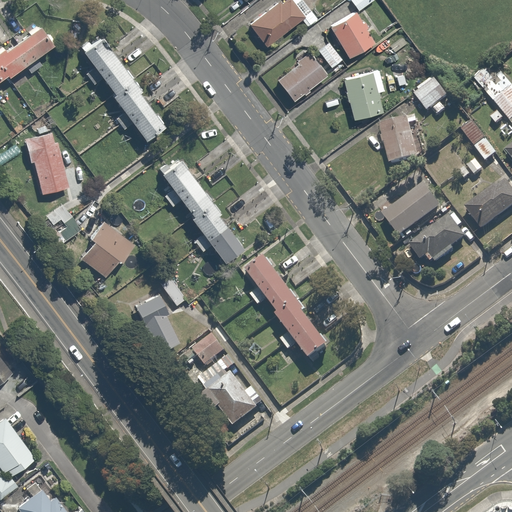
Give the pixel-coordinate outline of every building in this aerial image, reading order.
[(317,17),(309,7),(312,5),(308,0),(271,0),(247,20),(264,42),(298,16),(306,26),(317,17)] [(348,0),(355,10),(371,0),(348,0)] [(350,9),(328,23),(347,55),(370,41),(350,9)] [(36,21),(0,44),(0,75),(20,62),(32,54),(50,42),(36,21)] [(164,123),(97,36),(77,50),(145,138),(164,123)] [(325,40),(316,48),(329,64),(339,56),(325,40)] [(324,69),(305,50),(275,80),(293,99),(324,69)] [(39,65),(32,54),(20,62),(27,73),(39,65)] [(504,116),(511,125),(511,83),(493,61),(472,78),(498,109),(489,117),(495,124),(504,116)] [(371,68),(340,74),(350,118),(381,111),(371,68)] [(433,76),(411,91),(425,111),(446,96),(433,76)] [(407,116),(378,123),(389,162),(417,155),(407,116)] [(470,121),(460,129),(484,160),(494,152),(470,121)] [(69,183),(51,128),(19,139),(26,161),(29,160),(39,192),(69,183)] [(511,143),(502,152),(511,163),(511,143)] [(175,157),(158,169),(188,213),(185,215),(217,260),(236,247),(175,157)] [(511,192),(501,178),(461,208),(479,232),(511,206),(511,192)] [(422,183),(381,215),(398,237),(439,205),(422,183)] [(406,246),(419,263),(431,254),(436,260),(466,237),(448,214),(406,246)] [(127,244),(101,219),(84,236),(89,241),(76,255),(97,275),(127,244)] [(245,270),(256,286),(248,292),(257,303),(265,298),(275,311),(272,313),(305,359),(326,344),(263,257),(245,270)] [(154,351),(176,340),(163,313),(166,311),(158,293),(132,305),(154,351)] [(212,331),(190,346),(203,364),(224,349),(212,331)] [(231,373),(196,398),(208,413),(216,407),(239,439),(265,420),(231,373)] [(2,415),(0,416),(0,492),(18,477),(11,469),(31,455),(2,415)] [(66,511),(53,493),(46,497),(37,484),(10,503),(16,511),(66,511)]
